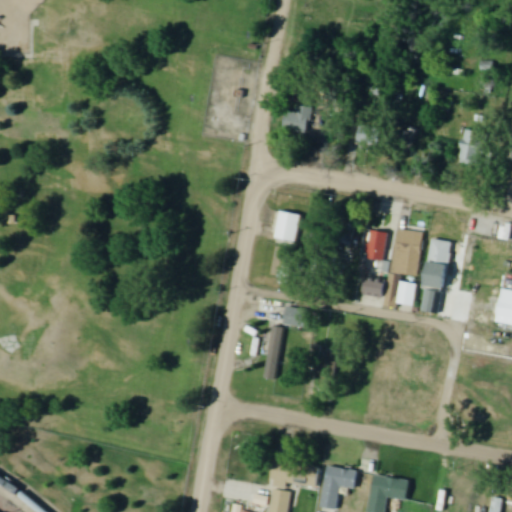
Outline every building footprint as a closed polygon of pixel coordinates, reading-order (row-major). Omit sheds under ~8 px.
[(297,114),(287,112),(283,131),(309,136),(313,108),(298,106),(297,114)] [(358,144),(379,147),(382,130),(361,127),(358,144)] [(460,163),(481,169),(490,136),(469,131),(460,163)] [(281,213),(275,239),(296,243),(301,217),(281,213)] [(425,234),(400,230),(391,284),(368,281),(366,298),(375,300),(374,305),(384,307),(384,306),(414,310),(418,286),(402,284),(403,276),(418,278),(425,234)] [(367,258),(384,262),(391,235),(374,231),(367,258)] [(453,243),(432,241),(429,275),(449,277),(453,243)] [(289,286),(294,251),(276,249),(273,278),(280,279),(280,285),(289,286)] [(511,290),(502,289),(497,318),(511,320),(511,290)] [(310,310),(287,309),(285,327),(308,329),(310,310)] [(267,381),(278,383),(285,329),(274,328),(267,381)] [(338,358),(321,354),(315,386),(332,389),(338,358)] [(359,471),(328,467),(321,511),(338,511),(342,487),(357,490),(359,471)] [(376,476),(370,511),(385,511),(389,498),(406,501),(409,482),(376,476)] [(274,491),(270,511),(288,511),(292,494),(274,491)] [(463,511),(467,494),(456,492),(452,511),(463,511)] [(491,511),(501,511),(502,500),(492,499),(491,511)]
